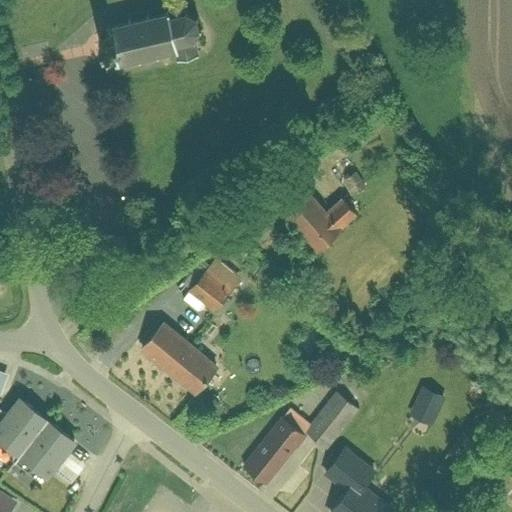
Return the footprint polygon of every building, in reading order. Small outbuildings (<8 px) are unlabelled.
[(211,19),(110,17),(109,65),(211,67),(211,19)] [(291,182),(270,203),(311,244),(348,207),(331,190),(315,206),(291,182)] [(207,269),(192,290),(218,308),(232,287),(207,269)] [(162,314),(139,341),(194,387),(217,360),(162,314)] [(411,411),(431,421),(446,394),(426,383),(411,411)] [(351,410),(334,395),(305,430),(322,444),(351,410)] [(78,440),(19,397),(0,423),(0,445),(49,481),(78,440)] [(298,433),(280,418),(241,465),(260,480),(298,433)] [(347,476),(330,499),(347,511),(374,511),(385,498),(356,477),(368,460),(340,440),(325,460),(347,476)] [(511,451),(500,465),(511,475),(511,451)] [(0,511),(2,511),(10,499),(0,493),(0,511)]
